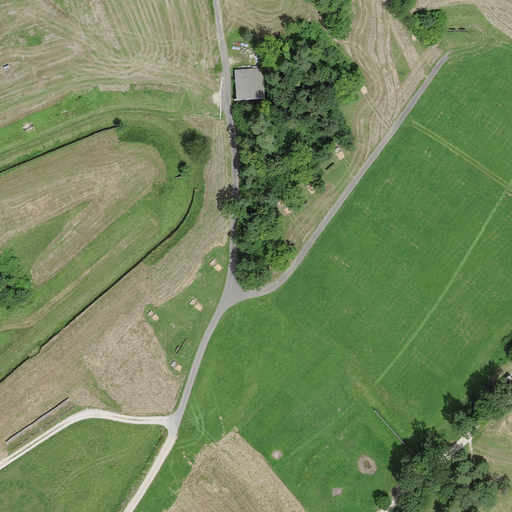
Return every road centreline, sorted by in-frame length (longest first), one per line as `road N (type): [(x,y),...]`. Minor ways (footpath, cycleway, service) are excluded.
road 1 (track): [(217,0),(236,267),(174,422)]
road 2 (track): [(446,58),(288,277),(268,292),(226,301)]
road 3 (track): [(0,465),(84,414),(174,422),(127,511)]
road 4 (track): [(511,395),(383,511)]
road 5 (track): [(511,183),(406,113)]
